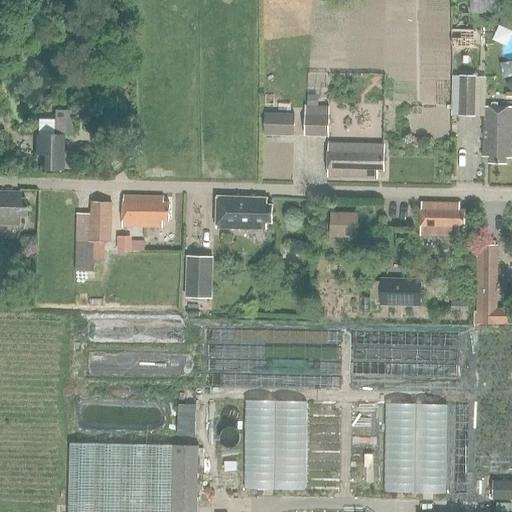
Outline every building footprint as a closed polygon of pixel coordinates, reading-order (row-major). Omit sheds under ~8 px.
[(491,8),(490,0),(474,0),(475,9),(491,8)] [(511,31),(511,9),(507,7),(499,26),(511,31)] [(452,38),(452,48),(475,48),(475,38),(452,38)] [(475,119),(476,80),(459,79),(458,119),(475,119)] [(313,82),(313,90),(322,91),(322,83),(313,82)] [(305,106),(305,116),(305,137),(329,137),(329,107),(305,106)] [(511,109),(484,109),(484,123),(483,158),(489,159),(488,164),(507,164),(507,159),(511,159),(511,109)] [(72,137),(72,112),(54,112),(54,137),(36,137),(36,155),(44,156),(44,170),(63,170),(63,137),(72,137)] [(291,115),(261,115),(261,137),(291,138),(291,115)] [(383,171),(384,146),(328,145),(327,178),(377,179),(377,171),(383,171)] [(0,227),(19,228),(19,224),(18,223),(18,217),(24,218),(25,201),(19,201),(19,194),(0,193),(0,227)] [(169,221),(169,205),(163,205),(164,198),(123,197),(122,227),(162,228),(163,221),(169,221)] [(217,197),(216,228),(266,230),(266,223),(272,224),(272,206),(266,206),(267,199),(217,197)] [(75,242),(93,242),(105,243),(108,243),(110,203),(88,202),(88,214),(75,214),(75,242)] [(464,227),(465,212),(458,212),(458,206),(422,205),(421,235),(458,236),(458,227),(464,227)] [(356,236),(356,215),(333,215),(332,236),(356,236)] [(116,239),(116,254),(143,254),(143,244),(130,244),(130,239),(116,239)] [(92,260),(93,242),(75,242),(74,272),(92,272),(92,260)] [(93,242),(92,260),(104,260),(105,243),(93,242)] [(477,246),(477,279),(498,279),(497,246),(477,246)] [(210,301),(211,259),(184,258),(183,300),(210,301)] [(477,279),(477,313),(498,313),(498,279),(477,279)] [(418,281),(379,280),(378,307),(417,308),(418,281)] [(452,301),(452,312),(469,312),(469,301),(452,301)] [(69,511),(198,511),(200,447),(197,447),(197,406),(179,406),(178,446),(71,444),(69,511)] [(511,482),(494,482),(494,502),(511,502),(511,482)]
